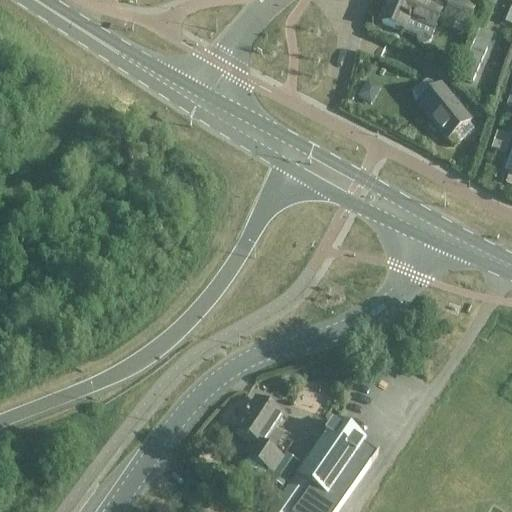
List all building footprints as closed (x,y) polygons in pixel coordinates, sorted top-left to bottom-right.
[(404,33),(429,44),(433,31),(441,12),(427,6),(429,1),(426,0),(389,0),(380,24),(404,33)] [(467,27),(474,8),(452,0),(450,0),(444,18),(467,27)] [(475,73),(486,49),(473,43),(462,67),(475,73)] [(447,86),(452,73),(427,62),(422,76),(441,84),(447,86)] [(368,80),(359,94),(368,100),(377,86),(368,80)] [(425,81),(411,93),(417,105),(416,106),(446,142),(471,121),(441,85),(438,87),(425,81)] [(493,142),(507,147),(510,137),(496,133),(493,142)] [(493,142),(489,151),(504,155),(507,147),(493,142)] [(284,459),(264,445),(267,441),(273,444),(279,436),(273,432),(283,417),(255,399),(234,431),(252,443),(242,457),(272,477),(284,459)] [(269,511),(336,511),(375,456),(362,447),(364,444),(333,422),(294,479),(293,478),(269,511)]
